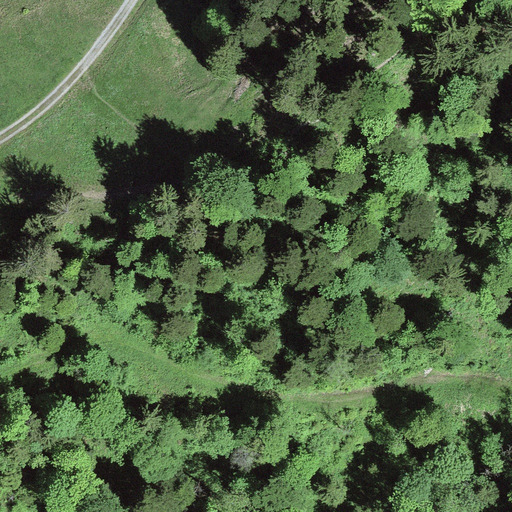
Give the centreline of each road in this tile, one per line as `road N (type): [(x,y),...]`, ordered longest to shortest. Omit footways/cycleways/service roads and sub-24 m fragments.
road 1 (track): [(0,379),(102,342),(331,407),(415,388),(511,396)]
road 2 (track): [(128,0),(71,82),(0,134)]
